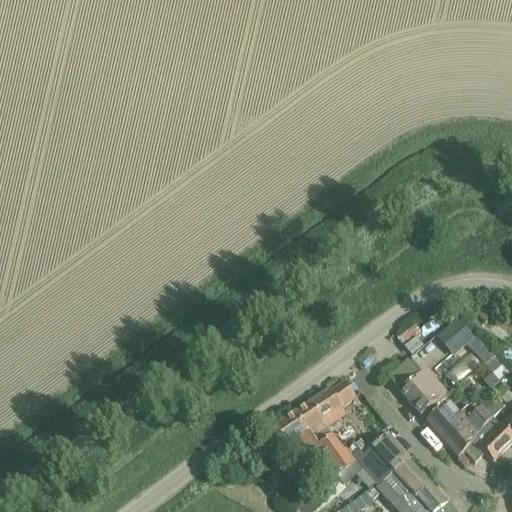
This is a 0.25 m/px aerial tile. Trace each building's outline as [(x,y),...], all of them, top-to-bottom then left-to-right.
[(438,313),(419,324),(417,321),(400,332),(410,348),(446,326),(438,313)] [(457,326),(439,342),(455,360),(473,345),(457,326)] [(484,369),(496,384),(508,374),(495,359),(484,369)] [(400,395),(420,419),(446,397),(425,372),(400,395)] [(319,442),(316,439),(326,432),(321,424),(355,401),(343,384),(293,418),(312,447),(319,442)] [(463,456),(466,453),(486,428),(492,421),(487,415),(476,402),(453,423),(441,410),(426,425),(458,461),(463,456)] [(496,407),(487,415),(492,421),(493,421),(502,413),(496,407)] [(339,479),(355,464),(353,462),(354,461),(353,461),(345,452),(342,454),(332,439),(321,446),(319,442),(312,447),(293,418),(265,437),(277,455),(298,440),(306,452),(309,457),(316,452),(330,471),(324,475),(330,483),(337,477),(339,479)] [(511,446),(511,441),(493,421),(492,421),(486,428),(466,453),(463,456),(474,467),(484,457),(492,465),(511,446)] [(339,479),(344,485),(361,470),(375,487),(383,485),(407,464),(407,463),(386,439),(385,440),(382,435),(353,461),(354,461),(353,462),(355,464),(339,479)] [(266,439),(259,443),(266,453),(272,449),(266,439)] [(450,511),(407,464),(383,485),(404,510),(401,511),(450,511)] [(339,511),(369,511),(380,506),(373,493),(339,511)]
